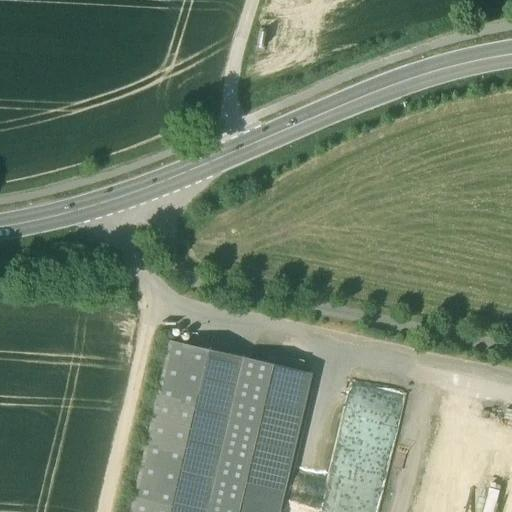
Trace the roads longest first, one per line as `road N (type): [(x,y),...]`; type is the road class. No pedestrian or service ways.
road 1 (secondary): [(0,228),(130,195),(392,85),(511,55)]
road 2 (track): [(154,303),(106,511)]
road 3 (track): [(251,0),(229,88),(238,148)]
